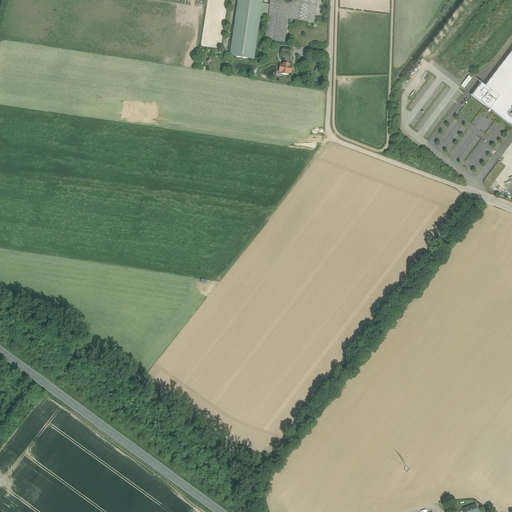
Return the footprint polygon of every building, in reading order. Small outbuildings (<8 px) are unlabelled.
[(262,0),(237,0),(229,56),(254,60),(262,0)] [(291,2),(280,0),(270,0),(265,40),(285,43),(288,19),(291,2)] [(290,0),(291,2),(288,19),(308,22),(311,0),(290,0)] [(311,0),(308,22),(314,23),(317,0),(311,0)] [(511,51),(486,86),(500,97),(491,110),(511,126),(511,51)] [(288,54),(283,54),(283,57),(285,58),(284,63),(283,63),(282,65),(280,65),(279,72),(281,72),(281,74),(288,75),(289,73),(291,74),(292,66),(290,66),(290,64),(288,64),(289,61),(290,58),(288,58),(289,55),(288,54)] [(469,76),(461,86),(465,89),(472,78),(469,76)] [(500,97),(486,86),(481,83),(480,85),(471,96),(488,109),(490,111),(491,110),(500,97)]
